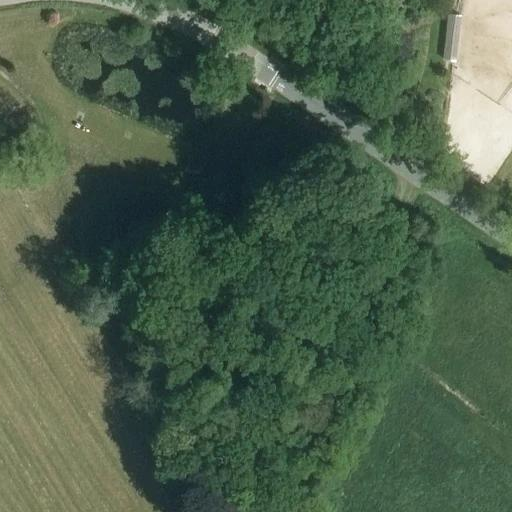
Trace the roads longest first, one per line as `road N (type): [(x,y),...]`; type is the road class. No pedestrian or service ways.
road 1 (tertiary): [(511,238),(232,48),(123,0)]
road 2 (track): [(413,171),(284,511)]
